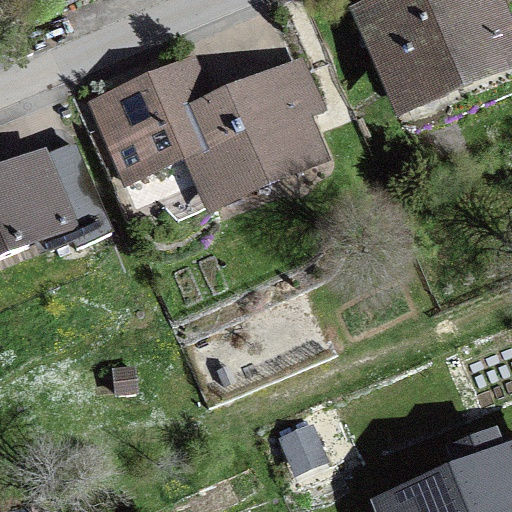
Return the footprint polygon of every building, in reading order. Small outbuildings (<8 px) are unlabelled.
[(511,21),(503,0),(376,0),(349,11),(395,125),(511,77),(511,21)] [(302,60),(213,98),(196,58),(87,104),(123,190),(184,164),(208,220),(331,168),(312,123),(327,116),(302,60)] [(422,132),(434,154),(451,145),(439,123),(422,132)] [(114,237),(75,145),(49,156),(47,152),(0,171),(0,267),(45,249),(47,255),(72,245),(75,253),(114,237)] [(218,372),(225,386),(236,381),(229,367),(218,372)] [(113,370),(115,400),(137,398),(135,368),(113,370)] [(295,480),(330,466),(313,426),(279,440),(295,480)] [(511,511),(511,449),(505,452),(498,433),(445,454),(453,474),(370,506),(371,511),(511,511)]
